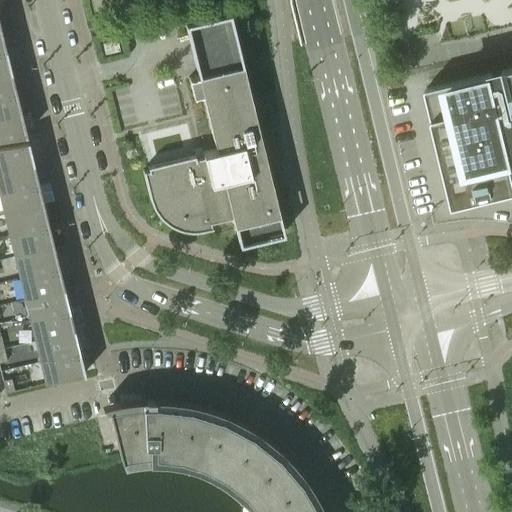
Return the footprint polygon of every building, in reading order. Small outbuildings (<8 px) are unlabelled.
[(215,148),(141,166),(148,196),(150,200),(151,203),(153,207),(155,210),(157,213),(160,216),(163,218),(166,221),(169,223),(172,224),(176,226),(180,227),(183,228),(187,229),(191,229),(195,229),(199,228),(202,228),(211,225),(210,221),(231,216),(238,243),(283,232),(229,11),(184,22),(197,74),(188,76),(192,95),(201,93),(215,148)] [(395,16),(383,18),(388,38),(392,56),(410,51),(407,39),(399,35),(395,16)] [(102,42),(104,53),(119,49),(117,38),(102,42)] [(3,50),(0,50),(0,72),(10,70),(7,59),(5,49),(3,50)] [(506,125),(511,123),(511,66),(503,68),(504,70),(493,73),(492,71),(426,87),(454,202),(511,188),(511,151),(511,147),(511,146),(511,144),(510,138),(509,138),(506,125)] [(10,70),(0,72),(0,94),(13,91),(15,91),(13,81),(10,70)] [(13,91),(0,94),(0,116),(20,112),(17,101),(15,91),(13,91)] [(20,112),(0,116),(0,139),(23,134),(26,134),(23,123),(20,112)] [(25,140),(0,146),(0,169),(32,161),(29,150),(27,140),(25,140)] [(32,161),(0,169),(0,191),(35,183),(37,182),(35,173),(32,161)] [(35,183),(0,191),(0,198),(4,213),(42,203),(40,192),(37,182),(35,183)] [(42,203),(4,213),(9,234),(45,225),(48,224),(45,215),(42,203)] [(45,225),(9,234),(14,255),(53,245),(50,234),(48,224),(45,225)] [(53,245),(14,255),(19,276),(56,267),(58,267),(56,257),(53,245)] [(56,267),(19,276),(24,297),(63,288),(60,277),(58,267),(56,267)] [(63,288),(24,297),(29,318),(66,309),(68,309),(66,299),(63,288)] [(66,309),(29,318),(34,339),(73,330),(71,319),(68,309),(66,309)] [(73,330),(34,339),(40,360),(76,351),(78,351),(76,341),(73,330)] [(76,351),(40,360),(45,382),(84,373),(81,361),(78,351),(76,351)] [(2,380),(5,392),(14,390),(11,377),(2,380)] [(108,403),(101,404),(101,405),(102,405),(103,411),(108,409),(118,448),(121,459),(121,460),(134,457),(147,456),(160,456),(173,457),(186,460),(199,464),(211,470),(222,476),(218,482),(229,490),(239,499),(248,509),(250,511),(323,511),(322,507),(317,496),(311,486),(304,476),(297,467),(290,458),(282,450),(273,442),(264,435),(254,428),(244,422),(234,417),(223,412),(212,408),(201,404),(190,401),(179,399),(167,398),(156,398),(143,398),(130,399),(119,400),(108,403)]
